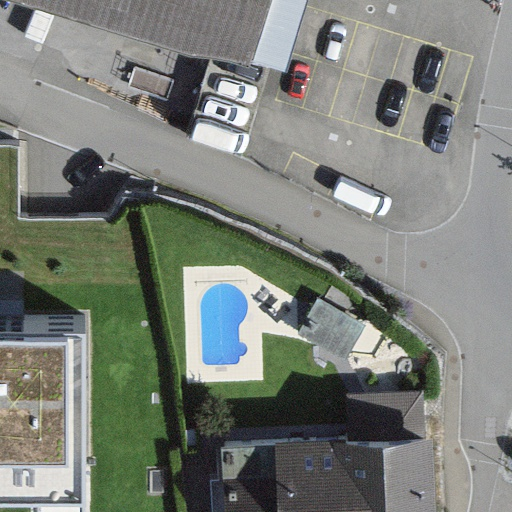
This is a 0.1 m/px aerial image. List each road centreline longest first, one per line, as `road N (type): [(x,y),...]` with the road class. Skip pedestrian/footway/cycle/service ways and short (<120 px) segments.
road 1 (residential): [(511,80),(493,212),(496,320)]
road 2 (residential): [(496,320),(489,444)]
